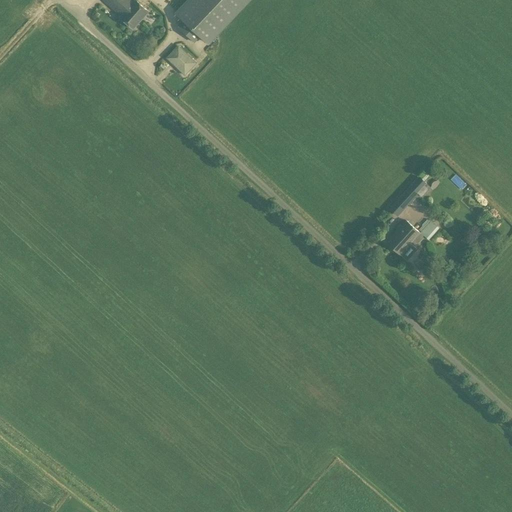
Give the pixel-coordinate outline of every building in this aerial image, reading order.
[(120,17),(133,29),(148,12),(144,8),(136,1),(135,1),(133,0),(102,0),(104,2),(121,16),(120,17)] [(200,36),(207,43),(222,28),(247,0),(190,0),(177,14),(184,21),(178,28),(194,42),(200,36)] [(183,76),(196,63),(178,46),(166,60),(169,63),(175,68),(183,76)] [(462,189),(467,185),(457,175),(453,180),(462,189)] [(417,176),(388,207),(397,216),(417,193),(421,197),(430,187),(417,176)] [(415,246),(424,237),(428,241),(439,228),(431,221),(420,233),(406,221),(387,242),(400,254),(411,242),(415,246)]
